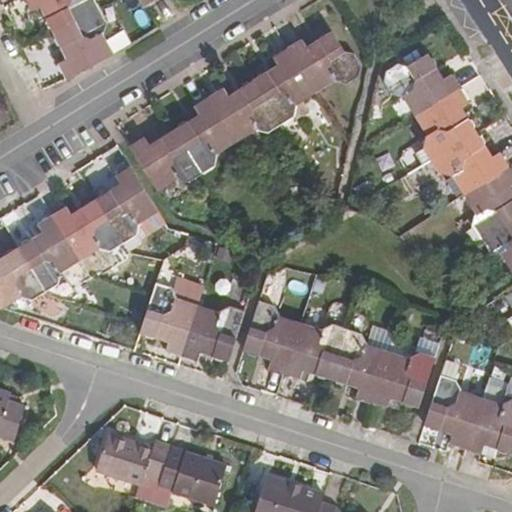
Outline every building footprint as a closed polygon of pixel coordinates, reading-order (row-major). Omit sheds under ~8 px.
[(39,7),(52,34),(99,10),(94,0),(24,0),(30,11),(39,7)] [(57,63),(64,78),(112,55),(101,35),(106,24),(99,10),(52,34),(64,60),(57,63)] [(288,50),(315,95),(335,83),(347,86),(360,78),(362,68),(354,56),(345,53),(333,33),(307,49),(302,41),(288,50)] [(253,83),(280,127),(295,118),(297,106),(315,95),(288,50),(273,60),(278,67),(253,83)] [(406,102),(415,118),(460,90),(452,77),(443,82),(428,57),(409,68),(399,66),(386,74),(384,85),(394,99),(406,102)] [(208,100),(236,144),(256,132),(267,135),(280,127),(253,83),(228,98),(224,90),(208,100)] [(426,152),(432,162),(475,134),(461,111),(470,106),(460,90),(415,118),(428,137),(426,152)] [(173,132),(201,177),(216,166),(218,155),(236,144),(208,100),(195,108),(200,115),(173,132)] [(128,149),(156,193),(178,180),(189,184),(201,177),(173,132),(150,146),(145,138),(128,149)] [(455,180),(465,197),(508,168),(500,156),(492,161),(475,134),(432,162),(441,177),(455,180)] [(473,228),(481,240),(511,221),(511,192),(510,189),(511,188),(511,175),(508,168),(465,197),(476,215),(473,228)] [(96,202),(123,246),(136,237),(139,225),(158,214),(130,169),(116,178),(121,187),(96,202)] [(51,218),(79,263),(98,250),(109,254),(123,246),(96,202),(71,217),(66,209),(51,218)] [(17,249),(45,293),(58,286),(60,274),(79,263),(51,218),(37,226),(42,235),(17,249)] [(502,258),(511,273),(511,221),(481,240),(489,254),(502,258)] [(0,309),(1,310),(19,299),(31,303),(45,293),(17,249),(0,260),(0,309)] [(142,330),(141,335),(169,344),(167,353),(181,358),(197,308),(178,301),(173,290),(157,285),(153,297),(142,330)] [(271,361),(268,370),(284,375),(301,326),(280,319),(274,308),(258,302),(242,352),(271,361)] [(197,308),(181,358),(198,363),(201,354),(228,363),(244,313),(230,308),(220,315),(197,308)] [(75,326),(94,332),(99,316),(79,311),(75,326)] [(301,326),(284,375),(300,382),(303,372),(331,381),(348,331),(333,326),(321,332),(301,326)] [(348,331),(331,381),(359,390),(356,399),(372,404),(389,354),(368,348),(362,336),(348,331)] [(389,354),(372,404),(388,409),(391,400),(419,410),(434,360),(419,355),(409,361),(389,354)] [(440,377),(424,427),(452,435),(449,445),(465,450),(482,400),(461,393),(456,383),(440,377)] [(486,387),(482,400),(503,407),(508,393),(486,387)] [(0,435),(12,439),(24,406),(15,403),(7,400),(9,393),(0,389),(0,435)] [(15,403),(18,396),(9,393),(7,400),(15,403)] [(482,400),(465,450),(481,455),(484,447),(511,455),(511,401),(503,407),(482,400)] [(105,433),(93,470),(141,485),(144,475),(158,480),(170,446),(153,440),(151,449),(105,433)] [(158,480),(156,485),(171,490),(171,493),(211,506),(224,465),(170,446),(158,480)] [(264,476),(252,511),(318,511),(321,505),(323,496),(264,476)]
